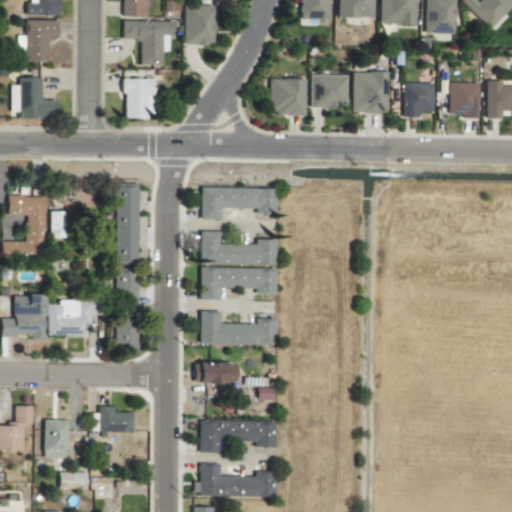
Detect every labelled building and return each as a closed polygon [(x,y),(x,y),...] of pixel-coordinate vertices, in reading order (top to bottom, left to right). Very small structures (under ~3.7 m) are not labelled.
[(26,0),(26,3),(23,3),(23,16),(53,16),(53,0),(26,0)] [(148,0),(118,0),(119,18),(143,17),(143,8),(148,8),(148,0)] [(325,0),(295,0),(295,20),(325,19),(325,0)] [(333,0),(334,18),(370,18),(369,0),(333,0)] [(375,0),(375,25),(412,25),(411,0),(375,0)] [(420,0),(421,34),(451,33),(449,0),(420,0)] [(456,0),(484,30),(511,5),(506,0),(456,0)] [(180,44),(210,45),(210,6),(181,5),(180,44)] [(44,37),(54,37),(54,20),(21,20),(21,62),(43,62),(44,37)] [(158,65),(159,51),(165,51),(165,35),(170,35),(170,22),(119,21),(118,40),(136,40),(136,64),(158,65)] [(348,113),(384,113),(383,72),(347,72),(348,113)] [(305,108),(342,109),(343,76),(306,75),(305,108)] [(52,100),(37,100),(37,78),(14,79),(15,119),(52,119),(52,100)] [(143,120),(144,114),(150,114),(150,79),(120,79),(118,119),(143,120)] [(301,79),(265,79),(265,115),(301,116),(301,79)] [(498,81),(482,81),(482,119),(500,118),(500,112),(511,111),(511,86),(498,86),(498,81)] [(475,118),(475,82),(444,83),(445,115),(459,115),(459,118),(475,118)] [(414,118),(414,112),(429,112),(430,83),(399,83),(398,117),(414,118)] [(111,264),(134,264),(135,184),(112,183),(111,264)] [(216,207),(252,208),(252,213),(272,214),(272,188),(197,186),(196,219),(216,219),(216,207)] [(40,196),(2,196),(2,215),(21,215),(21,241),(0,241),(0,256),(40,256),(40,196)] [(60,238),(61,211),(45,210),(45,237),(60,238)] [(196,264),(271,265),(272,239),(252,239),(252,244),(216,244),(217,231),(196,231),(196,264)] [(271,268),(195,267),(195,299),(215,300),(215,287),(251,288),(251,293),(271,293),(271,268)] [(111,348),(133,349),(134,269),(112,268),(111,348)] [(40,294),(9,294),(8,318),(0,318),(0,335),(27,336),(27,340),(39,341),(40,294)] [(43,303),(43,335),(85,336),(85,315),(93,315),(93,300),(53,300),(53,304),(43,303)] [(195,343),(271,344),(271,319),(251,319),(251,324),(215,323),(216,311),(196,311),(195,343)] [(229,362),(189,362),(189,382),(229,383),(229,362)] [(28,405),(10,405),(10,424),(0,424),(0,449),(19,450),(19,423),(28,424),(28,405)] [(128,412),(109,412),(109,407),(94,406),(94,413),(86,413),(86,431),(128,432),(128,412)] [(63,419),(40,419),(39,457),(62,457),(63,419)] [(271,421),(195,420),(194,452),(215,452),(215,440),(250,441),(250,446),(271,447),(271,421)] [(215,476),(215,465),(195,465),(195,481),(189,481),(189,496),(270,496),(270,472),(251,472),(251,476),(215,476)] [(82,472),(54,472),(54,489),(82,488),(82,472)]
